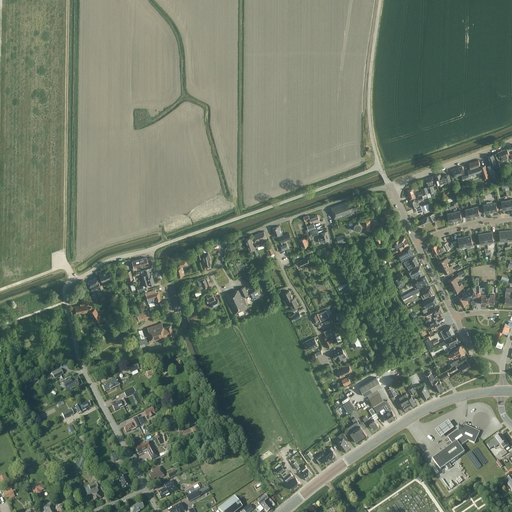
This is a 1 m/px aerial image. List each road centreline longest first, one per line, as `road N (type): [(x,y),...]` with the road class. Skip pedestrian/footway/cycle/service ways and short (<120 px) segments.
road 1 (residential): [(145,490),(81,367),(64,288),(106,261),(149,248)]
road 2 (residential): [(390,185),(379,167),(149,248)]
road 3 (primary): [(322,479),(431,406),(502,391)]
road 4 (residential): [(334,369),(265,227)]
road 5 (residential): [(390,185),(265,227)]
road 6 (residential): [(511,140),(390,185)]
